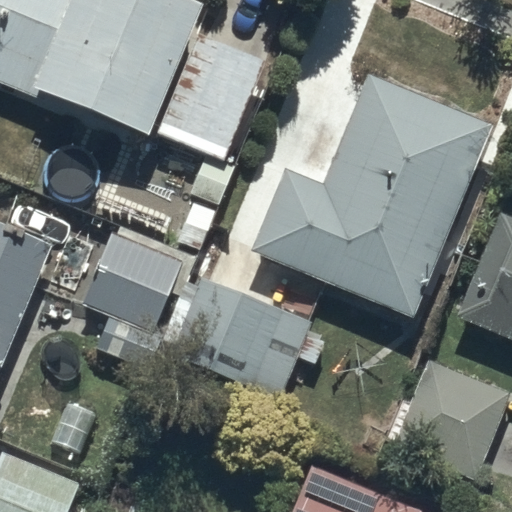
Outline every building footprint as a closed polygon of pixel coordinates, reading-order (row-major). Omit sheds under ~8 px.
[(0,0),(0,83),(36,98),(39,91),(150,135),(203,4),(193,0),(0,0)] [(259,62),(193,36),(155,134),(221,160),(259,62)] [(493,122),(367,71),(320,183),(285,169),(251,250),(413,316),(493,122)] [(511,218),(501,214),(459,319),(511,339),(511,218)] [(0,378),(54,249),(0,226),(0,378)] [(185,261),(112,232),(85,302),(157,332),(185,261)] [(310,323),(195,278),(166,354),(280,399),(297,357),(307,331),(310,323)] [(107,319),(96,350),(149,370),(161,339),(107,319)] [(307,331),(297,357),(315,364),(325,338),(307,331)] [(508,396),(427,362),(391,448),(472,481),(508,396)] [(68,511),(81,484),(1,451),(0,453),(0,511),(68,511)] [(422,511),(423,511),(313,466),(293,511),(422,511)]
